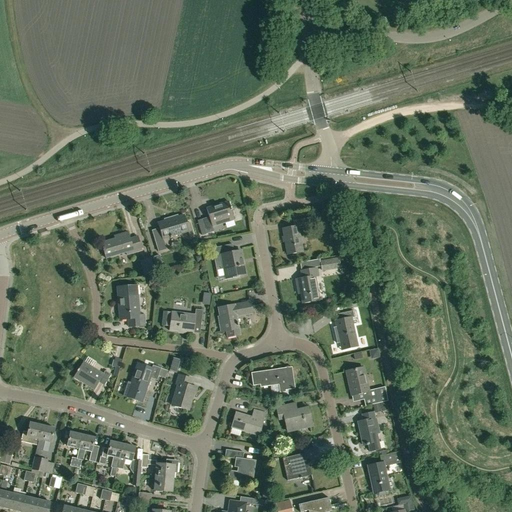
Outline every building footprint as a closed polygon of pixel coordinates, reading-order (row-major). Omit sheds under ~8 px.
[(206,209),(208,217),(201,220),(206,235),(214,232),(212,227),(234,220),(228,202),(206,209)] [(166,250),(163,240),(189,232),(184,215),(170,219),(170,217),(163,219),(164,221),(157,223),(159,229),(152,231),(159,252),(166,250)] [(283,229),(287,255),(303,252),(298,226),(311,224),(310,218),(293,221),(294,227),(283,229)] [(142,251),(137,237),(129,239),(127,232),(118,235),(119,238),(101,243),(105,259),(125,253),(126,256),(142,251)] [(221,255),(226,279),(245,275),(240,251),(234,252),(232,244),(215,248),(216,256),(221,255)] [(164,269),(159,255),(152,257),(156,272),(164,269)] [(144,275),(156,272),(151,257),(144,260),(145,265),(141,266),(144,275)] [(338,258),(320,262),(321,268),(322,271),(328,270),(340,268),(338,258)] [(298,290),(300,289),(302,304),(319,300),(315,277),(318,276),(317,269),(301,272),(302,279),(296,280),(298,290)] [(128,320),(129,327),(144,326),(143,316),(139,316),(136,287),(117,288),(120,321),(128,320)] [(226,331),(227,337),(240,335),(237,317),(252,314),(250,302),(218,309),(220,323),(219,324),(221,332),(226,331)] [(162,326),(170,327),(169,330),(193,333),(194,326),(201,327),(203,311),(195,310),(194,316),(164,312),(162,326)] [(358,347),(356,339),(352,318),(354,317),(353,311),(336,315),(337,321),(335,321),(341,350),(358,347)] [(184,358),(177,356),(175,363),(182,365),(184,358)] [(83,363),(75,375),(87,383),(86,386),(93,391),(98,383),(103,386),(110,376),(104,373),(103,375),(83,363)] [(129,398),(142,402),(150,378),(157,381),(161,368),(152,365),(151,368),(137,364),(130,385),(133,386),(129,398)] [(258,373),(251,374),(252,386),(259,385),(260,387),(270,386),(270,388),(272,388),(272,392),(279,391),(280,396),(288,395),(287,390),(295,389),(291,367),(257,372),(258,373)] [(363,368),(346,372),(351,396),(362,393),(364,400),(365,406),(389,401),(387,387),(374,390),(369,391),(363,368)] [(190,386),(192,379),(178,375),(175,386),(178,386),(172,406),(188,411),(192,395),(195,396),(197,388),(190,386)] [(293,412),(291,405),(276,409),(279,420),(284,418),(287,432),(312,426),(308,408),(293,412)] [(251,418),(235,413),(231,428),(259,436),(265,414),(253,410),(251,418)] [(373,418),(375,418),(374,412),(362,414),(363,421),(357,422),(363,446),(368,444),(369,452),(380,450),(377,434),(380,433),(378,425),(375,425),(373,418)] [(20,442),(37,446),(42,426),(29,423),(27,433),(23,432),(20,442)] [(47,460),(39,459),(41,451),(42,452),(44,441),(51,443),(55,429),(42,426),(37,446),(34,458),(31,470),(44,473),(47,460)] [(66,447),(79,449),(82,435),(69,432),(66,447)] [(79,449),(76,459),(74,468),(80,469),(81,461),(83,461),(85,451),(91,452),(89,461),(95,463),(99,447),(93,446),(95,438),(82,435),(79,449)] [(117,468),(122,444),(110,442),(108,449),(102,448),(99,464),(105,465),(107,456),(113,457),(111,467),(111,468),(112,468),(113,468),(114,468),(115,468),(116,469),(117,469),(117,468)] [(122,444),(117,468),(122,470),(125,460),(132,462),(135,447),(122,444)] [(13,450),(5,448),(0,457),(0,462),(9,465),(13,450)] [(282,459),(287,481),(311,475),(309,467),(308,467),(306,458),(318,455),(316,448),(304,451),(304,454),(282,459)] [(227,480),(252,484),(256,461),(242,459),(243,452),(225,450),(224,458),(235,459),(234,468),(237,468),(237,472),(229,471),(227,480)] [(379,456),(381,463),(367,466),(374,494),(375,493),(375,495),(378,497),(386,495),(388,492),(388,491),(389,490),(384,467),(401,463),(398,452),(379,456)] [(153,465),(154,461),(148,460),(148,455),(142,455),(141,467),(147,468),(148,465),(153,465)] [(173,479),(173,473),(177,473),(178,461),(166,460),(165,465),(156,464),(155,478),(173,479)] [(139,486),(140,473),(141,461),(135,461),(133,485),(139,486)] [(172,492),(173,479),(155,478),(154,491),(172,492)] [(0,507),(8,510),(12,494),(0,491),(0,507)] [(8,510),(18,511),(21,511),(25,497),(12,494),(8,510)] [(21,511),(34,511),(37,500),(25,497),(21,511)] [(244,511),(245,504),(251,504),(255,505),(256,499),(252,499),(240,497),(239,503),(230,501),(229,509),(230,509),(229,511),(244,511)] [(329,511),(332,511),(328,498),(298,505),(299,511),(303,511),(308,511),(329,511)] [(47,511),(50,503),(37,500),(34,511),(47,511)] [(287,511),(292,511),(290,501),(276,504),(277,511),(287,511)]
